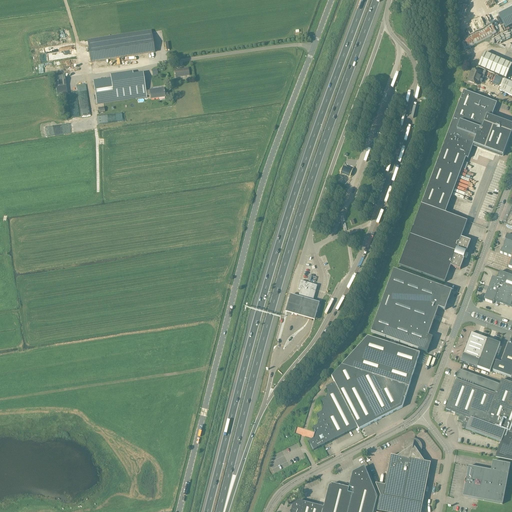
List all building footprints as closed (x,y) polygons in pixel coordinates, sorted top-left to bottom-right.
[(511,8),(498,16),(505,29),(511,25),(511,8)] [(483,29),(470,36),(475,45),(488,38),(483,29)] [(151,32),(87,41),(90,62),(154,52),(151,32)] [(51,54),(52,60),(73,57),(72,51),(51,54)] [(506,79),(511,65),(483,53),(478,67),(506,79)] [(187,69),(175,71),(176,78),(188,76),(187,69)] [(477,85),(482,73),(472,70),(468,82),(477,85)] [(142,73),(93,81),(97,104),(141,97),(141,99),(146,98),(146,96),(149,96),(150,100),(164,98),(163,89),(149,91),(145,92),(142,73)] [(56,88),(57,96),(67,94),(66,86),(64,76),(54,77),(56,88)] [(502,85),(500,91),(511,96),(511,83),(504,80),(502,85)] [(79,100),(82,117),(90,116),(86,87),(78,88),(79,93),(80,93),(81,100),(79,100)] [(426,192),(421,205),(445,213),(453,192),(465,158),(468,159),(473,145),(503,157),(511,132),(511,125),(491,118),(493,112),(494,112),(495,110),(494,110),(497,103),(489,101),(463,91),(426,192)] [(348,169),(343,167),(340,175),(346,177),(349,178),(352,170),(348,169)] [(421,205),(398,266),(445,283),(451,267),(460,270),(464,260),(463,259),(464,258),(465,253),(466,253),(466,252),(467,252),(471,242),(461,238),(467,222),(447,215),(447,214),(445,213),(421,205)] [(511,236),(507,235),(505,240),(506,240),(502,250),(502,249),(500,253),(511,258),(508,268),(511,268),(511,236)] [(397,319),(430,331),(438,308),(445,311),(452,291),(393,270),(374,322),(393,329),(397,319)] [(494,302),(511,308),(511,276),(499,272),(497,279),(492,277),(484,301),(493,304),(494,302)] [(300,281),(298,290),(300,290),(299,294),(301,299),(308,301),(312,303),(317,286),(300,281)] [(320,305),(290,297),(285,315),(315,323),(320,305)] [(428,336),(430,331),(397,319),(393,329),(389,339),(427,353),(433,338),(428,336)] [(389,339),(393,329),(374,322),(371,333),(389,339)] [(471,333),(460,362),(477,368),(490,373),(500,344),(488,340),(488,339),(471,333)] [(313,440),(309,442),(313,451),(358,428),(359,430),(402,408),(419,354),(368,337),(332,377),(335,383),(326,388),(328,392),(326,399),(321,401),(324,406),(322,413),(317,415),(319,419),(317,426),(313,428),(315,433),(313,440)] [(496,362),(493,371),(511,378),(511,376),(511,345),(508,344),(501,363),(496,362)] [(511,384),(502,380),(500,385),(460,371),(445,410),(460,416),(458,421),(463,423),(462,425),(464,428),(499,441),(501,442),(496,457),(511,460),(511,384)] [(378,511),(400,511),(415,439),(414,439),(412,439),(410,440),(409,440),(408,441),(407,441),(406,442),(406,443),(405,444),(404,447),(404,449),(404,450),(404,451),(405,452),(397,457),(391,456),(385,486),(376,484),(380,496),(377,511),(378,511)] [(420,511),(422,505),(430,463),(428,463),(428,462),(426,462),(426,463),(424,462),(419,455),(420,454),(421,453),(421,452),(422,451),(422,448),(422,446),(421,444),(420,443),(419,442),(419,441),(418,440),(417,440),(415,440),(415,439),(400,511),(420,511)] [(468,467),(463,497),(502,505),(510,465),(493,462),(491,471),(468,467)] [(353,473),(349,488),(332,484),(329,486),(324,507),(299,501),(293,505),(290,511),(373,511),(377,498),(365,467),(353,473)]
